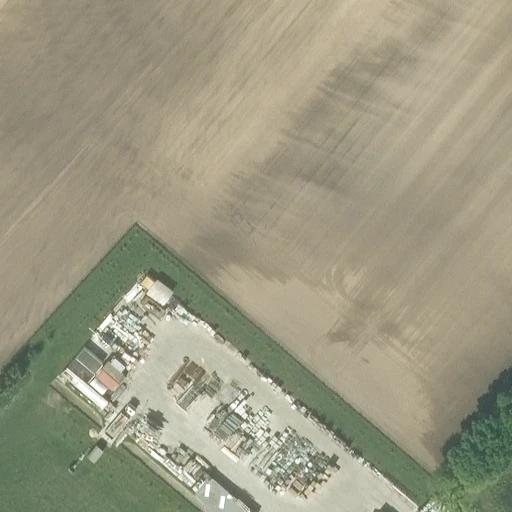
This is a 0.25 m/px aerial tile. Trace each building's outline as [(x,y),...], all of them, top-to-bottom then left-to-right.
[(131,297),(147,311),(158,297),(142,284),(131,297)] [(0,417),(7,425),(45,388),(27,370),(0,395),(0,417)] [(272,462),(273,438),(258,438),(257,462),(272,462)] [(169,440),(161,448),(179,465),(187,457),(169,440)] [(188,477),(208,464),(200,452),(180,465),(188,477)] [(415,511),(455,511),(434,492),(415,511)]
